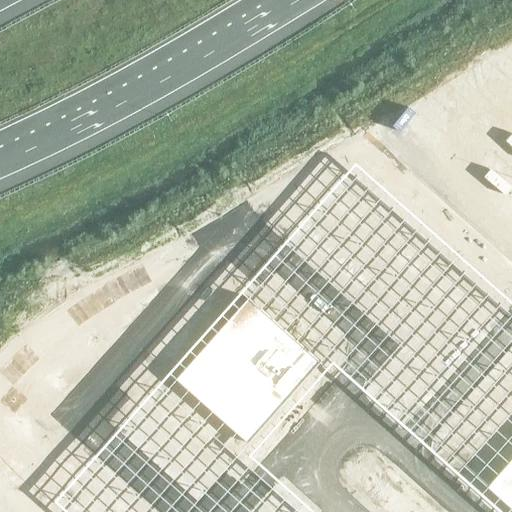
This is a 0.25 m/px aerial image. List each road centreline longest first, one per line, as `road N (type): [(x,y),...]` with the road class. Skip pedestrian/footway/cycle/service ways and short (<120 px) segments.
road 1 (unknown): [(179,263),(457,511)]
road 2 (unknown): [(236,232),(511,480)]
road 3 (unknown): [(118,291),(361,511)]
road 4 (motorway): [(0,147),(269,0)]
road 5 (unknown): [(295,195),(511,387)]
road 6 (unknown): [(262,511),(53,322)]
road 7 (unknown): [(511,304),(351,160)]
road 8 (unknown): [(410,123),(511,216)]
